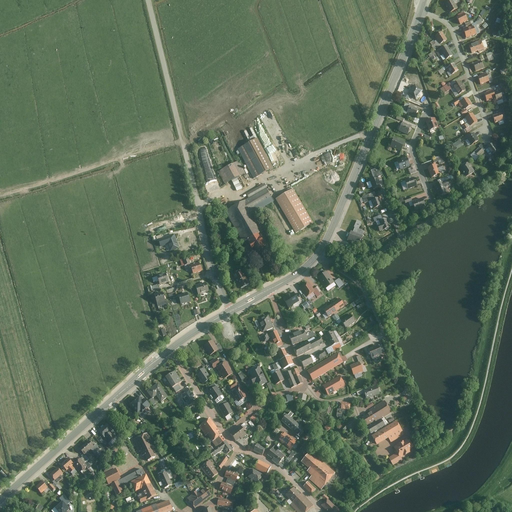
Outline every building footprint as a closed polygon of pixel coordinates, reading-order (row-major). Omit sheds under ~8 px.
[(452,1),(445,5),(450,13),(457,9),(452,1)] [(456,18),(459,25),(467,20),(463,12),(457,15),(458,17),(456,18)] [(472,27),(473,26),(480,24),(482,22),(481,19),(479,17),(476,22),(475,22),(475,23),(471,24),(472,27)] [(472,27),(463,30),(466,38),(476,34),(473,26),(472,27)] [(447,40),(442,32),(435,37),(437,40),(434,42),(435,44),(431,46),(434,50),(440,46),(439,44),(447,40)] [(475,43),(469,46),(471,53),(478,51),(478,53),(484,50),(480,40),(475,42),(475,43)] [(452,56),(447,47),(436,53),(439,57),(443,54),(446,60),(452,56)] [(481,61),(473,64),(475,71),(483,68),(481,61)] [(458,70),(454,64),(447,69),(448,72),(447,73),(449,76),(458,70)] [(486,74),(478,78),(481,85),(489,82),(486,74)] [(465,90),(460,82),(456,84),(452,86),(458,95),(465,90)] [(415,100),(422,91),(414,85),(407,94),(415,100)] [(487,93),(484,94),(487,102),(495,98),(497,102),(503,100),(499,91),(493,93),(492,90),(486,92),(487,93)] [(471,105),(466,98),(460,102),(465,109),(471,105)] [(415,117),(418,110),(404,105),(401,113),(405,115),(406,114),(415,117)] [(500,113),(492,117),(495,124),(503,121),(500,113)] [(477,122),(472,114),(465,118),(469,126),(477,122)] [(438,128),(434,119),(425,122),(428,132),(438,128)] [(411,127),(402,124),(398,132),(407,135),(411,127)] [(253,127),(245,131),(250,142),(258,138),(253,127)] [(479,141),(474,134),(467,138),(471,146),(479,141)] [(404,143),(393,138),(390,147),(401,152),(404,143)] [(273,169),(257,139),(238,149),(254,179),(273,169)] [(498,151),(493,144),(487,148),(492,155),(498,151)] [(443,157),(433,161),(434,164),(438,162),(439,165),(445,163),(443,157)] [(406,158),(396,162),(399,170),(409,166),(406,158)] [(239,162),(218,173),(224,184),(233,180),(238,191),(245,188),(240,177),(245,174),(239,162)] [(474,173),(468,163),(459,168),(465,178),(474,173)] [(431,178),(445,173),(443,167),(437,170),(435,164),(430,166),(431,168),(427,169),(431,178)] [(372,170),(376,180),(377,179),(377,178),(381,176),(378,168),(372,170)] [(437,181),(438,185),(450,180),(453,179),(451,176),(437,181)] [(376,180),(369,182),(372,191),(380,188),(377,179),(376,180)] [(414,179),(404,182),(407,190),(417,187),(414,179)] [(438,185),(434,187),(438,198),(447,194),(445,188),(452,185),(450,180),(438,185)] [(249,199),(225,212),(241,241),(242,240),(244,243),(246,242),(252,252),(254,250),(255,254),(265,248),(258,236),(267,230),(254,210),(272,199),(266,189),(267,189),(264,184),(246,195),(249,199)] [(313,224),(293,189),(276,199),(296,234),(313,224)] [(371,202),(374,200),(373,196),(369,198),(368,195),(361,198),(364,204),(371,202)] [(381,206),(378,199),(374,200),(371,202),(373,209),(381,206)] [(425,208),(422,200),(412,204),(415,212),(425,208)] [(389,228),(385,218),(381,220),(378,221),(380,226),(377,227),(379,232),(389,228)] [(354,229),(355,229),(353,233),(363,237),(365,233),(359,230),(361,223),(357,221),(354,229)] [(353,233),(351,232),(348,239),(360,244),(363,237),(353,233)] [(174,236),(157,241),(159,248),(167,246),(170,252),(179,250),(174,236)] [(247,255),(252,252),(248,246),(242,249),(247,255)] [(200,263),(192,266),(194,274),(203,271),(200,263)] [(249,285),(242,271),(233,276),(240,289),(249,285)] [(335,282),(327,271),(318,277),(325,288),(335,282)] [(158,277),(160,284),(169,282),(167,274),(158,277)] [(314,289),(309,282),(300,288),(307,297),(313,292),(315,291),(314,289)] [(207,283),(196,287),(199,295),(210,291),(207,283)] [(164,293),(155,296),(158,306),(167,304),(164,293)] [(188,293),(179,296),(182,304),(191,301),(188,293)] [(294,294),(283,299),(288,307),(298,301),(294,294)] [(339,299),(332,304),(337,311),(344,306),(339,299)] [(324,309),(329,316),(337,311),(332,304),(324,309)] [(341,321),(346,328),(356,322),(351,314),(341,321)] [(275,327),(270,315),(258,320),(263,332),(267,331),(273,328),(275,327)] [(304,330),(297,333),(300,342),(308,339),(304,330)] [(274,340),(270,341),(273,349),(284,345),(278,331),(271,334),(274,340)] [(334,331),(325,336),(331,347),(339,343),(334,331)] [(268,334),(268,333),(262,336),(265,342),(271,340),(268,334)] [(293,345),(300,342),(297,333),(289,336),(293,345)] [(320,337),(294,350),(298,357),(323,343),(320,337)] [(214,340),(205,346),(211,355),(219,350),(220,350),(217,346),(214,340)] [(379,347),(368,351),(372,359),(382,355),(379,347)] [(279,352),(283,360),(290,357),(286,349),(279,352)] [(323,351),(317,354),(320,360),(326,356),(323,351)] [(338,354),(330,358),(336,368),(343,363),(338,354)] [(291,356),(290,357),(283,360),(282,361),(285,369),(295,365),(291,356)] [(310,356),(301,361),(304,367),(313,362),(310,356)] [(330,358),(323,363),(328,372),(336,368),(330,358)] [(218,359),(211,363),(214,369),(221,364),(218,359)] [(227,362),(218,368),(222,375),(223,374),(226,379),(233,374),(230,370),(231,369),(227,362)] [(323,363),(315,367),(321,376),(328,372),(323,363)] [(360,363),(350,367),(354,376),(363,372),(361,366),(360,363)] [(315,367),(307,371),(313,381),(321,376),(315,367)] [(205,368),(196,373),(204,384),(212,378),(205,368)] [(268,383),(261,368),(250,372),(257,388),(268,383)] [(298,369),(293,371),(295,378),(301,376),(298,369)] [(295,378),(293,371),(286,374),(289,381),(295,378)] [(176,372),(167,377),(173,388),(182,382),(176,372)] [(281,372),(273,376),(277,385),(286,381),(281,372)] [(301,376),(295,378),(298,385),(304,383),(301,376)] [(341,377),(332,382),(337,391),(346,386),(341,377)] [(298,385),(295,378),(289,381),(292,388),(298,385)] [(332,382),(323,387),(328,396),(337,391),(332,382)] [(169,397),(158,383),(147,391),(153,399),(157,396),(162,402),(169,397)] [(207,389),(209,392),(218,387),(216,384),(207,389)] [(377,386),(364,390),(367,399),(380,395),(377,386)] [(223,395),(218,387),(209,392),(215,401),(223,395)] [(243,387),(233,393),(239,403),(249,398),(243,387)] [(140,397),(131,405),(138,414),(142,411),(143,413),(152,406),(145,399),(143,400),(140,397)] [(384,401),(369,411),(370,413),(362,418),(367,426),(375,421),(377,423),(392,413),(384,401)] [(228,403),(220,408),(226,418),(234,413),(228,403)] [(329,416),(333,404),(327,403),(325,410),(321,409),(320,413),(329,416)] [(287,414),(281,421),(300,437),(306,430),(302,427),(305,424),(302,421),(300,425),(298,423),(300,420),(298,418),(295,421),(291,417),(294,414),(291,411),(288,415),(287,414)] [(258,412),(251,418),(255,422),(261,415),(258,412)] [(353,418),(342,429),(345,432),(348,428),(351,431),(358,423),(353,418)] [(223,435),(211,419),(202,426),(214,442),(223,435)] [(382,420),(368,428),(371,434),(385,426),(382,420)] [(397,422),(372,436),(377,445),(389,438),(391,443),(405,435),(397,422)] [(107,425),(99,431),(110,443),(116,437),(111,432),(113,431),(107,425)] [(241,426),(230,435),(236,442),(237,441),(241,438),(241,440),(243,439),(247,435),(241,426)] [(297,442),(284,432),(278,440),(291,450),(297,442)] [(156,450),(148,433),(135,439),(143,456),(146,455),(149,461),(157,458),(154,452),(156,450)] [(223,435),(214,442),(218,448),(223,444),(227,441),(223,435)] [(407,439),(394,447),(398,453),(389,458),(394,466),(402,461),(401,458),(412,452),(410,450),(415,448),(411,441),(409,442),(407,439)] [(102,443),(108,449),(111,447),(105,440),(102,443)] [(89,441),(84,445),(90,451),(91,450),(95,454),(100,450),(96,445),(94,447),(89,441)] [(229,453),(234,450),(227,441),(223,444),(226,449),(229,453)] [(211,453),(214,458),(226,449),(223,444),(218,448),(211,453)] [(266,449),(257,444),(254,451),(263,456),(266,449)] [(85,456),(90,451),(84,445),(79,449),(85,456)] [(272,461),(278,465),(285,456),(277,451),(276,452),(272,449),(267,455),(273,460),(272,461)] [(294,456),(295,455),(293,453),(287,461),(289,463),(291,461),(295,464),(298,459),(294,456)] [(312,476),(309,480),(321,490),(336,473),(320,460),(319,461),(315,458),(314,459),(309,454),(301,462),(310,469),(307,472),(312,476)] [(222,469),(229,460),(225,457),(218,466),(222,469)] [(68,458),(61,465),(67,471),(68,470),(71,473),(75,469),(72,466),(74,464),(68,458)] [(271,466),(255,458),(251,466),(267,474),(271,466)] [(88,466),(81,459),(74,465),(81,473),(88,466)] [(211,462),(201,468),(207,476),(208,475),(212,480),(220,473),(211,462)] [(63,474),(58,468),(50,475),(55,481),(63,474)] [(116,469),(104,475),(109,486),(121,480),(116,469)] [(250,470),(248,474),(249,475),(248,477),(258,483),(263,475),(253,469),(252,471),(250,470)] [(146,476),(142,470),(111,485),(117,497),(124,493),(122,489),(132,484),(136,493),(143,490),(146,496),(139,499),(141,504),(157,496),(147,475),(146,476)] [(240,475),(229,470),(225,478),(228,479),(236,482),(237,482),(240,475)] [(173,486),(167,472),(159,476),(165,489),(173,486)] [(226,484),(234,487),(236,482),(228,479),(226,484)] [(177,489),(185,485),(183,480),(175,484),(177,489)] [(42,482),(36,487),(41,494),(48,488),(42,482)] [(316,489),(308,482),(303,487),(311,494),(316,489)] [(226,484),(223,483),(220,490),(231,495),(235,487),(234,487),(226,484)] [(293,503),(290,505),(296,511),(306,511),(314,506),(303,494),(301,495),(294,488),(286,496),(293,503)] [(196,510),(204,505),(203,504),(212,497),(206,489),(197,496),(195,494),(188,499),(196,510)] [(63,502),(66,506),(70,502),(64,495),(60,499),(63,502)] [(340,511),(328,499),(322,506),(327,511),(340,511)] [(55,509),(57,511),(67,511),(70,510),(66,506),(63,502),(55,509)] [(172,511),(169,502),(163,504),(166,511),(172,511)]
